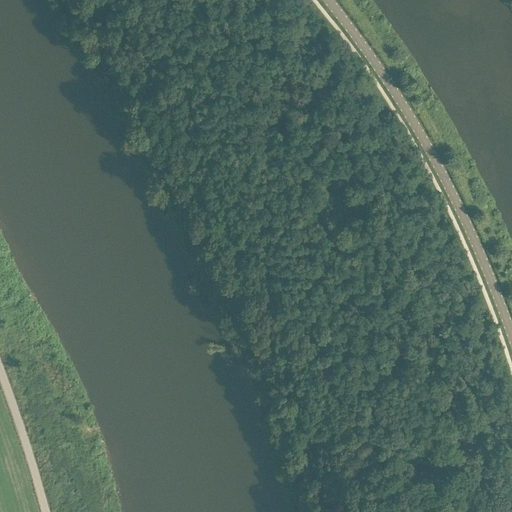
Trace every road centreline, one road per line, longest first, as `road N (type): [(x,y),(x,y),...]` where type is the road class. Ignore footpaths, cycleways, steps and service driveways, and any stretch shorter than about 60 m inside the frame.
road 1 (tertiary): [(511,337),(440,170),(325,0)]
road 2 (unclassified): [(45,511),(0,371)]
